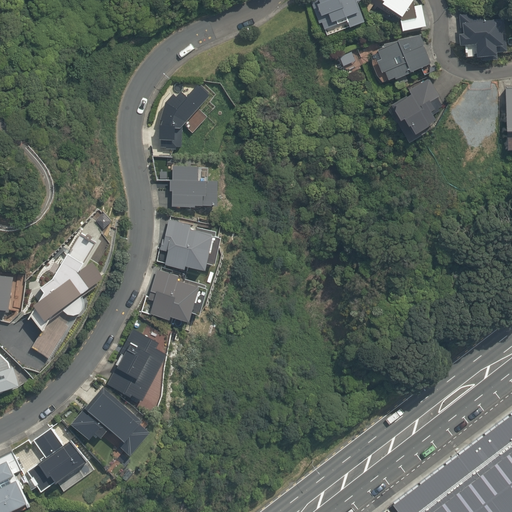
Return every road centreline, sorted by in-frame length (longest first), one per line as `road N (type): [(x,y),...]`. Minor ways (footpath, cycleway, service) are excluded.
road 1 (residential): [(0,428),(64,386),(130,287),(138,242),(131,139),(147,75),(175,48),(269,0)]
road 2 (primary): [(304,511),(511,357)]
road 3 (residential): [(511,70),(470,74),(447,63),(436,0)]
